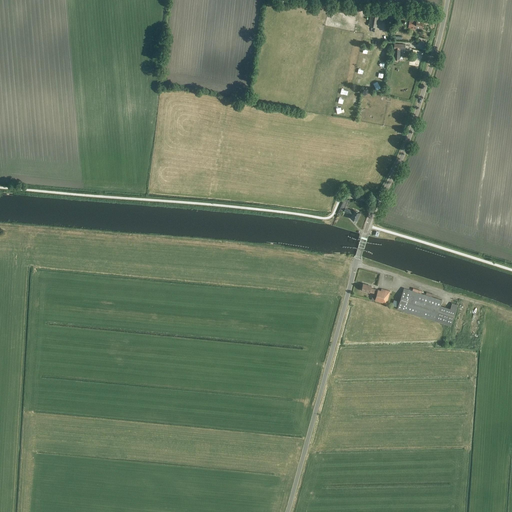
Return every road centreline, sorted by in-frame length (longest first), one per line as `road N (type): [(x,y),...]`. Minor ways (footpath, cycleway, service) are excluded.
road 1 (track): [(0,226),(254,247),(355,264)]
road 2 (unclassified): [(287,511),(377,203)]
road 3 (unclassified): [(377,203),(408,139),(447,0)]
